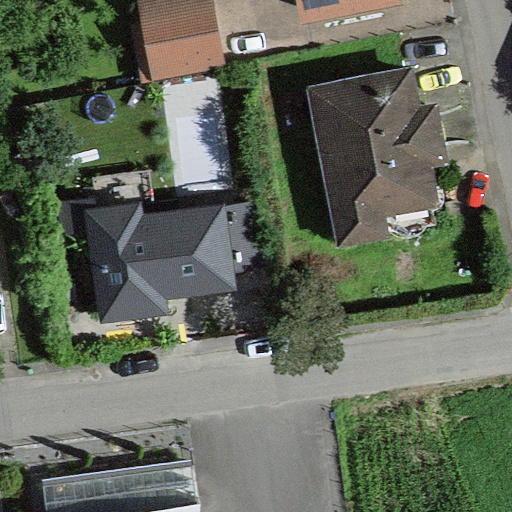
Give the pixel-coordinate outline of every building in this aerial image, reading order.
[(142,0),(145,12),(207,0),(142,0)] [(226,56),(214,0),(207,0),(145,12),(157,71),(226,56)] [(406,64),(312,81),(342,229),(380,222),(376,200),(430,188),(423,150),(440,146),(431,98),(413,102),(406,64)] [(232,275),(230,260),(221,202),(140,210),(138,198),(94,204),(108,306),(152,299),(151,284),(232,275)] [(221,202),(230,260),(260,257),(253,199),(221,202)] [(51,511),(199,491),(195,457),(46,476),(51,511)] [(51,511),(49,511),(203,511),(200,491),(199,491),(51,511)]
